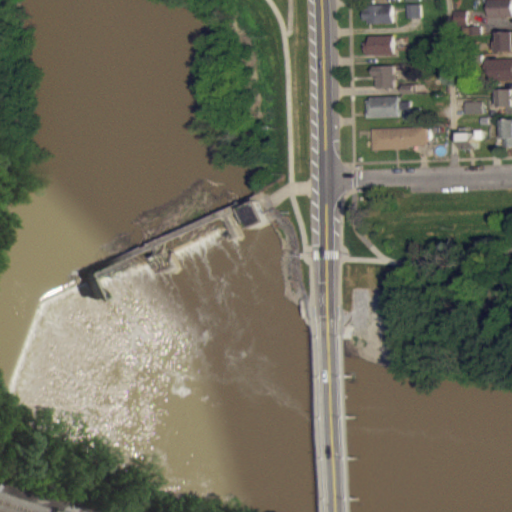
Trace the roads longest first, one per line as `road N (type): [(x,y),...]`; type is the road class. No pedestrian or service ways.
road 1 (primary): [(330,319),(319,0)]
road 2 (primary): [(330,319),(336,511)]
road 3 (residential): [(326,180),(511,172)]
